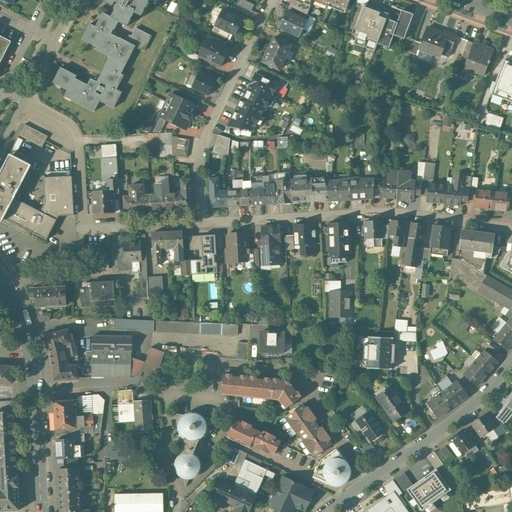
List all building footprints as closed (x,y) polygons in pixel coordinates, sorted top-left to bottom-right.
[(100,0),(112,6),(114,2),(118,4),(111,18),(113,19),(112,20),(117,23),(118,21),(119,22),(118,23),(127,27),(127,26),(124,25),(127,18),(131,20),(134,12),(141,16),(145,8),(142,7),(145,1),(148,2),(149,1),(147,0),(100,0)] [(245,0),(240,0),(238,5),(251,11),(254,4),(245,0)] [(312,0),(291,0),(289,6),(299,11),(307,15),(312,0)] [(349,0),(330,0),(330,3),(347,9),(349,0)] [(357,0),(354,9),(360,11),(361,11),(365,0),(357,0)] [(361,11),(360,11),(355,25),(370,31),(368,36),(379,40),(386,19),(391,6),(380,2),(375,16),(361,11)] [(242,19),(222,10),(221,12),(217,20),(216,22),(214,25),(221,29),(232,34),(234,35),(242,19)] [(397,23),(386,19),(379,40),(378,43),(389,47),(392,40),(397,42),(399,37),(404,39),(413,14),(402,10),(397,23)] [(307,15),(299,11),(297,16),(307,21),(309,16),(307,15)] [(297,16),(287,12),(279,27),(299,36),(302,28),(303,29),(307,21),(297,16)] [(186,18),(179,15),(176,22),(182,25),(186,18)] [(114,29),(99,22),(96,28),(90,25),(82,40),(98,48),(96,50),(109,57),(104,67),(108,69),(100,83),(106,86),(101,96),(92,91),(87,89),(73,82),(76,77),(61,69),(53,83),(68,91),(65,96),(93,112),(99,101),(112,108),(120,93),(115,91),(122,77),(119,75),(134,48),(127,44),(118,40),(117,43),(108,38),(112,30),(113,30),(114,29)] [(442,33),(427,27),(426,30),(441,36),(442,33)] [(150,36),(135,28),(127,44),(134,48),(142,52),(150,36)] [(232,34),(221,29),(219,34),(229,39),(232,34)] [(441,36),(426,30),(421,41),(419,48),(420,48),(440,56),(441,54),(447,57),(451,49),(456,36),(443,31),(442,33),(441,36)] [(0,63),(11,42),(0,36),(0,63)] [(223,43),(209,36),(207,39),(221,46),(223,43)] [(281,40),(273,37),(267,50),(284,58),(290,45),(284,42),(285,40),(281,39),(281,40)] [(415,40),(408,38),(403,50),(410,53),(415,40)] [(221,46),(207,39),(205,43),(202,49),(200,55),(199,56),(220,65),(225,56),(227,55),(228,52),(227,50),(228,49),(221,46)] [(415,40),(410,53),(417,55),(420,48),(419,48),(421,41),(420,41),(420,42),(415,40)] [(468,41),(462,56),(468,58),(474,43),(468,41)] [(494,50),(474,43),(468,58),(466,64),(478,68),(476,72),(484,75),(489,63),(490,63),(491,61),(490,60),(494,50)] [(200,55),(189,50),(186,57),(197,62),(199,56),(200,55)] [(284,58),(267,50),(261,62),(268,65),(268,66),(270,67),(271,66),(278,70),(284,58)] [(501,65),(490,94),(492,95),(501,98),(508,79),(511,80),(511,67),(506,65),(505,67),(501,65)] [(204,74),(200,72),(196,80),(193,86),(192,88),(208,96),(216,80),(207,76),(204,74)] [(270,80),(255,73),(250,84),(250,85),(273,96),(278,85),(278,84),(270,80)] [(288,82),(273,74),(270,80),(278,84),(278,85),(285,88),(288,82)] [(96,83),(91,80),(87,89),(92,91),(96,83)] [(273,96),(250,85),(250,84),(242,100),(242,99),(242,100),(263,110),(263,111),(265,111),(268,106),(267,105),(270,100),(273,96)] [(197,107),(172,94),(164,111),(162,110),(159,117),(171,123),(171,125),(176,127),(177,126),(186,130),(191,121),(191,122),(194,116),(193,116),(197,107)] [(501,98),(492,95),(489,102),(498,106),(501,98)] [(263,110),(242,100),(242,99),(241,99),(226,127),(242,130),(244,125),(252,130),(252,131),(253,132),(256,126),(257,126),(262,116),(261,116),(263,111),(263,110)] [(445,115),(444,125),(451,126),(452,116),(445,115)] [(281,119),(278,125),(287,129),(289,122),(281,119)] [(48,137),(24,125),(19,136),(42,148),(48,137)] [(302,130),(292,125),(289,130),(300,136),(302,130)] [(172,133),(160,134),(161,146),(172,145),(172,133)] [(230,139),(218,135),(214,147),(229,151),(230,139)] [(278,136),(278,146),(287,146),(287,136),(278,136)] [(431,144),(429,152),(438,154),(439,146),(431,144)] [(327,150),(304,152),(304,164),(327,162),(327,150)] [(108,190),(92,191),(93,198),(92,199),(92,206),(93,206),(94,214),(115,213),(114,200),(114,194),(118,194),(117,158),(103,159),(105,181),(107,181),(108,190)] [(28,169),(9,159),(0,175),(0,216),(3,218),(47,240),(59,216),(74,215),(72,176),(43,177),(45,204),(41,212),(13,198),(28,169)] [(43,177),(28,169),(13,198),(41,212),(45,204),(43,177)] [(398,171),(389,171),(389,179),(397,180),(398,171)] [(409,172),(398,171),(397,180),(409,181),(409,172)] [(285,174),(277,175),(278,203),(291,202),(290,179),(285,180),(285,174)] [(264,175),(251,176),(251,177),(252,188),(264,187),(264,182),(264,175)] [(464,179),(453,177),(452,186),(446,185),(443,204),(461,206),(461,200),(463,187),(464,179)] [(218,178),(210,178),(210,191),(219,191),(218,178)] [(312,178),(290,179),(291,202),(329,200),(328,181),(328,180),(312,181),(312,178)] [(373,178),(358,179),(358,178),(350,178),(350,180),(350,198),(372,197),(372,192),(373,178)] [(381,179),(373,178),(372,192),(380,192),(381,179)] [(191,179),(181,180),(182,193),(191,193),(191,179)] [(389,179),(381,179),(380,192),(379,197),(396,199),(397,180),(389,179)] [(350,180),(328,181),(329,200),(350,198),(350,180)] [(409,181),(397,180),(396,199),(414,200),(415,194),(416,182),(409,181)] [(269,182),(264,182),(264,187),(265,203),(278,203),(277,181),(269,182)] [(429,183),(422,182),(420,195),(427,196),(429,183)] [(446,185),(429,183),(427,196),(427,202),(443,204),(446,185)] [(169,184),(157,185),(157,194),(170,194),(169,184)] [(144,185),(130,186),(130,196),(144,195),(144,185)] [(264,187),(252,188),(253,204),(265,203),(264,187)] [(244,188),(244,189),(239,190),(240,205),(253,204),(252,188),(244,188)] [(476,189),(469,188),(468,201),(475,202),(476,189)] [(494,191),(476,189),(475,202),(474,208),(491,210),(494,191)] [(219,191),(210,191),(211,207),(227,206),(226,190),(219,191)] [(234,190),(226,190),(227,206),(240,205),(239,190),(234,190)] [(510,193),(494,191),(491,210),(508,212),(508,206),(510,193)] [(157,194),(150,195),(151,211),(177,209),(176,193),(170,194),(157,194)] [(182,193),(176,193),(177,209),(193,208),(191,193),(182,193)] [(130,196),(123,196),(124,212),(151,211),(150,195),(144,195),(130,196)] [(406,222),(389,220),(389,221),(389,224),(388,235),(394,236),(404,237),(406,222)] [(381,221),(363,222),(364,240),(372,239),(381,239),(382,239),(381,222),(381,221)] [(389,221),(381,222),(382,239),(388,239),(388,235),(389,224),(389,221)] [(349,222),(328,224),(329,254),(331,254),(331,263),(347,263),(347,254),(350,254),(350,242),(350,235),(349,235),(349,222)] [(405,259),(404,266),(423,269),(424,261),(418,260),(419,250),(414,249),(415,239),(423,240),(425,225),(410,223),(407,247),(405,259)] [(313,224),(292,226),(293,236),(293,246),(303,245),(303,255),(315,254),(313,224)] [(279,226),(262,227),(263,243),(260,246),(261,251),(254,251),(255,265),(259,265),(259,266),(281,264),(280,242),(279,226)] [(451,228),(433,226),(430,247),(448,249),(451,228)] [(494,234),(462,230),(460,251),(487,254),(492,254),(493,246),(494,234)] [(181,232),(166,233),(167,248),(175,248),(182,247),(181,232)] [(166,233),(151,234),(152,249),(167,248),(166,233)] [(246,234),(229,235),(226,238),(227,250),(225,250),(226,263),(244,262),(247,261),(246,250),(247,250),(246,234)] [(215,235),(201,236),(202,260),(190,260),(191,275),(217,273),(217,263),(214,263),(214,255),(216,255),(216,249),(215,235)] [(198,236),(189,236),(190,250),(199,250),(198,236)] [(293,236),(284,236),(285,250),(293,250),(292,246),(293,246),(293,236)] [(404,237),(394,236),(393,246),(401,247),(403,247),(404,237)] [(372,239),(364,240),(365,248),(373,248),(372,239)] [(381,239),(372,239),(373,248),(382,247),(381,239)] [(139,243),(123,244),(123,248),(124,262),(131,261),(138,261),(141,261),(140,256),(139,244),(139,243)] [(501,247),(493,246),(492,254),(487,254),(486,258),(495,259),(501,247)] [(182,247),(175,248),(175,262),(181,262),(183,261),(182,247)] [(403,247),(401,247),(399,258),(405,259),(407,247),(403,247)] [(124,262),(123,248),(118,248),(119,270),(131,269),(131,261),(124,262)] [(167,248),(152,249),(153,265),(162,264),(161,257),(168,257),(167,248)] [(175,248),(167,248),(168,257),(168,264),(171,263),(173,266),(181,266),(181,262),(175,262),(175,248)] [(247,250),(246,250),(247,261),(244,262),(244,267),(254,267),(253,250),(247,250)] [(487,254),(460,251),(459,259),(457,271),(456,278),(478,290),(487,275),(484,273),(486,258),(487,254)] [(145,256),(140,256),(141,261),(138,261),(139,281),(147,281),(145,256)] [(190,260),(183,261),(181,262),(181,266),(181,276),(191,275),(190,260)] [(497,282),(487,275),(478,290),(488,297),(497,282)] [(162,276),(147,277),(148,295),(163,294),(162,276)] [(139,281),(136,281),(137,299),(147,298),(147,281),(139,281)] [(341,281),(331,281),(331,292),(341,292),(341,281)] [(114,282),(89,283),(89,289),(79,289),(80,309),(114,308),(114,282)] [(511,290),(497,282),(488,297),(505,307),(508,301),(511,303),(511,290)] [(64,287),(34,289),(34,297),(35,307),(66,305),(64,287)] [(331,292),(331,317),(350,317),(350,292),(341,292),(331,292)] [(179,319),(190,318),(189,308),(178,308),(179,319)] [(248,309),(244,315),(251,320),(255,314),(248,309)] [(505,324),(491,312),(487,316),(493,321),(491,323),(493,325),(495,322),(502,328),(505,324)] [(38,318),(39,324),(51,321),(49,315),(38,318)] [(224,324),(115,319),(114,328),(131,329),(131,330),(137,330),(137,331),(224,336),(224,324)] [(511,344),(511,330),(505,324),(502,328),(495,322),(493,325),(490,328),(497,334),(511,346),(511,344)] [(237,325),(224,324),(224,336),(236,336),(237,325)] [(67,330),(43,336),(47,348),(51,365),(52,380),(77,378),(76,365),(68,365),(66,357),(63,345),(70,343),(70,342),(67,330)] [(276,334),(269,333),(260,332),(259,352),(267,353),(267,356),(276,355),(276,353),(283,353),(284,340),(284,333),(276,333),(276,334)] [(416,332),(398,332),(397,341),(416,342),(416,332)] [(511,346),(497,334),(493,340),(507,351),(511,346)] [(132,337),(92,336),(92,351),(92,363),(91,376),(130,377),(132,337)] [(363,361),(367,361),(367,368),(392,370),(392,363),(394,363),(394,345),(393,345),(393,338),(368,337),(368,344),(364,344),(363,361)] [(70,343),(63,345),(66,357),(76,355),(73,341),(70,342),(70,343)] [(166,347),(152,342),(150,348),(164,352),(166,347)] [(249,343),(237,342),(236,359),(247,360),(249,343)] [(439,350),(431,353),(434,360),(445,355),(442,348),(444,347),(441,342),(436,344),(439,350)] [(499,350),(491,342),(487,347),(495,354),(499,350)] [(164,352),(150,348),(142,371),(156,376),(164,352)] [(484,351),(476,360),(489,372),(490,372),(498,362),(484,351)] [(476,360),(464,375),(477,386),(489,372),(476,360)] [(11,368),(0,367),(0,383),(12,384),(11,368)] [(156,376),(142,371),(135,391),(150,394),(156,376)] [(273,379),(223,374),(221,394),(271,399),(273,379)] [(284,380),(273,379),(271,399),(278,400),(285,409),(301,397),(292,385),(291,384),(290,383),(287,382),(284,381),(284,380)] [(445,390),(438,379),(433,382),(441,393),(445,390)] [(445,390),(441,393),(452,408),(468,396),(457,381),(445,390)] [(391,385),(385,390),(383,388),(373,395),(378,403),(380,402),(393,420),(407,410),(398,398),(402,395),(397,388),(394,390),(391,385)] [(132,391),(117,391),(118,405),(133,404),(133,401),(132,391)] [(441,393),(427,403),(438,418),(452,408),(441,393)] [(98,395),(91,395),(92,415),(84,415),(84,427),(82,427),(82,433),(84,433),(100,433),(104,401),(98,395)] [(75,399),(54,400),(55,428),(76,427),(75,416),(75,399)] [(133,404),(118,405),(119,422),(135,422),(135,430),(152,429),(151,400),(133,401),(133,404)] [(302,405),(286,416),(290,422),(288,423),(291,428),(312,413),(308,407),(305,409),(302,405)] [(369,411),(351,423),(357,431),(360,429),(368,440),(369,442),(384,432),(369,411)] [(195,412),(192,412),(189,413),(187,413),(185,414),(184,415),(175,414),(178,438),(183,440),(181,444),(179,443),(181,458),(180,459),(180,460),(179,461),(178,463),(178,464),(178,466),(178,468),(179,469),(180,472),(181,473),(182,474),(184,475),(185,487),(190,476),(192,475),(194,474),(195,473),(196,472),(197,471),(198,470),(198,468),(198,467),(199,465),(198,463),(198,462),(197,461),(197,460),(196,460),(200,451),(195,449),(196,445),(201,447),(213,419),(204,417),(203,416),(202,415),(200,414),(199,414),(197,413),(195,412)] [(312,413),(291,428),(295,434),(297,432),(300,436),(317,425),(314,421),(317,419),(312,413)] [(485,413),(471,423),(481,437),(485,434),(493,429),(495,427),(485,413)] [(84,427),(84,415),(75,416),(76,427),(82,427),(84,427)] [(14,419),(0,419),(0,437),(15,436),(14,419)] [(242,422),(235,419),(226,437),(250,448),(252,443),(258,429),(251,426),(252,425),(242,421),(242,422)] [(400,432),(393,422),(388,426),(395,436),(400,432)] [(317,425),(300,436),(303,440),(301,441),(306,448),(327,433),(322,427),(320,429),(317,425)] [(264,431),(263,432),(258,429),(252,443),(256,446),(256,447),(269,453),(269,452),(275,454),(281,440),(275,437),(276,436),(264,431)] [(357,431),(356,431),(355,433),(356,434),(362,443),(368,440),(360,429),(357,431)] [(464,429),(450,439),(455,445),(451,448),(458,457),(464,452),(475,445),(464,429)] [(499,438),(493,429),(485,434),(491,443),(499,438)] [(84,446),(84,433),(82,433),(61,434),(61,438),(76,438),(76,446),(84,446)] [(327,433),(306,448),(310,454),(312,452),(315,456),(332,445),(329,441),(331,439),(327,433)] [(15,436),(0,437),(0,466),(17,465),(15,437),(15,436)] [(61,438),(56,438),(57,458),(74,458),(73,448),(76,448),(76,446),(76,438),(61,438)] [(241,450),(229,445),(222,460),(234,465),(241,450)] [(475,445),(464,452),(468,457),(478,450),(475,445)] [(445,446),(435,453),(442,463),(452,456),(445,446)] [(337,448),(321,459),(313,477),(330,485),(333,486),(337,487),(341,486),(343,485),(345,484),(347,483),(348,481),(350,479),(351,477),(351,474),(351,473),(351,470),(351,469),(350,467),(350,466),(348,463),(346,460),(337,448)] [(434,453),(427,457),(434,467),(441,462),(434,453)] [(267,470),(245,459),(237,477),(249,482),(245,491),(255,496),(267,470)] [(17,465),(0,466),(0,511),(19,510),(17,465)] [(504,466),(499,470),(503,476),(508,472),(504,466)] [(496,467),(491,471),(497,480),(499,478),(503,476),(496,467)] [(78,468),(58,469),(59,492),(79,492),(79,468),(78,468)] [(435,469),(409,488),(415,497),(414,498),(417,502),(418,501),(420,504),(439,491),(442,494),(450,489),(435,469)] [(283,477),(269,506),(281,511),(293,511),(295,507),(304,511),(307,506),(308,507),(312,498),(311,497),(313,492),(304,488),(305,487),(283,477)] [(392,480),(387,484),(392,492),(393,491),(397,497),(402,493),(392,480)] [(245,491),(222,481),(212,503),(223,508),(226,502),(241,509),(239,511),(248,511),(255,496),(245,491)] [(392,492),(365,511),(383,511),(390,507),(393,511),(407,511),(397,497),(393,491),(392,492)] [(79,492),(59,492),(59,511),(89,511),(80,511),(79,492)] [(162,511),(162,493),(115,494),(114,511),(162,511)]
